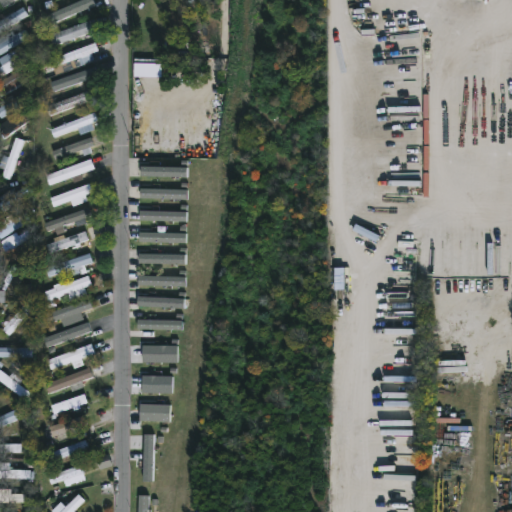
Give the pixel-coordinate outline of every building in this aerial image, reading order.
[(89,8),(91,14),(83,18),(80,11),(51,24),(47,15),(80,0),(91,0),(94,5),(89,8)] [(0,30),(29,17),(24,8),(0,19),(0,30)] [(71,38),(52,45),(48,35),(92,19),(96,29),(71,38)] [(24,29),(29,38),(0,54),(0,38),(12,32),(14,35),(24,29)] [(88,54),(92,62),(83,65),(80,57),(53,67),(50,59),(95,42),(98,50),(88,54)] [(23,53),(28,60),(0,77),(0,65),(1,65),(0,63),(0,59),(11,53),(14,58),(23,53)] [(72,83),(49,92),(46,83),(90,66),(93,75),(72,83)] [(30,78),(0,97),(0,86),(3,85),(1,81),(12,74),(15,78),(26,72),(30,78)] [(80,104),(49,115),(46,106),(89,90),(93,99),(80,104)] [(29,100),(0,117),(0,106),(24,92),(29,100)] [(23,124),(25,126),(21,129),(20,126),(3,138),(0,135),(0,131),(2,130),(0,127),(0,125),(7,121),(10,124),(29,111),(32,116),(23,124)] [(81,126),(52,137),(49,129),(94,112),(97,120),(81,126)] [(89,147),(91,152),(84,155),(81,150),(55,160),(52,151),(90,137),(93,145),(89,147)] [(23,140),(9,179),(1,176),(4,169),(0,167),(0,160),(2,154),(9,157),(15,138),(23,140)] [(72,176),(49,184),(46,175),(90,159),(94,168),(72,176)] [(187,177),(187,167),(141,166),(140,176),(187,177)] [(32,191),(0,212),(0,202),(2,201),(0,198),(0,196),(11,188),(14,193),(27,184),(32,191)] [(89,199),(65,208),(63,202),(53,206),(50,198),(88,184),(91,192),(86,193),(89,199)] [(187,199),(187,190),(141,189),(141,198),(187,199)] [(84,218),(86,223),(76,226),(74,221),(47,231),(44,223),(88,207),(91,215),(84,218)] [(140,220),(187,222),(187,211),(140,210),(140,220)] [(30,220),(0,238),(0,228),(5,225),(3,221),(9,217),(12,221),(25,212),(30,220)] [(30,238),(25,229),(1,244),(7,253),(30,238)] [(52,258),(45,261),(43,255),(48,253),(45,245),(85,231),(88,239),(50,253),(52,258)] [(139,242),(186,243),(187,233),(139,232),(139,242)] [(32,257),(13,295),(2,288),(5,282),(3,280),(12,265),(16,267),(25,253),(32,257)] [(81,266),(83,271),(78,273),(77,267),(47,277),(44,267),(89,253),(92,262),(81,266)] [(186,254),(139,253),(139,263),(186,264),(186,254)] [(185,287),(185,277),(139,275),(138,285),(185,287)] [(91,285),(84,287),(86,295),(69,300),(67,294),(47,301),(44,291),(54,288),(53,285),(59,283),(60,285),(88,276),(91,285)] [(137,307),(184,309),(185,299),(138,297),(137,307)] [(74,314),(49,323),(45,314),(89,299),(92,307),(74,314)] [(28,312),(8,335),(2,330),(4,327),(0,324),(8,315),(12,318),(21,307),(28,312)] [(138,330),(182,330),(182,320),(138,319),(138,330)] [(82,337),(83,340),(74,344),(72,339),(52,346),(54,352),(49,353),(44,340),(82,326),(84,333),(81,334),(82,337)] [(73,361),(50,369),(47,360),(90,344),(94,353),(73,361)] [(178,345),(143,345),(143,363),(178,363),(178,345)] [(31,357),(0,357),(0,347),(31,347),(31,357)] [(72,384),(48,393),(45,384),(89,367),(93,376),(72,384)] [(0,370),(8,377),(12,372),(22,380),(19,385),(33,395),(27,402),(0,382),(0,370)] [(172,393),(173,376),(142,375),(142,393),(172,393)] [(79,405),(80,408),(73,410),(71,407),(54,414),(51,406),(84,394),(87,402),(79,405)] [(140,421),(170,422),(171,405),(140,404),(140,421)] [(0,426),(0,416),(17,409),(20,417),(0,426)] [(85,426),(87,434),(72,439),(70,432),(51,438),(48,427),(82,416),(85,426)] [(154,434),(144,434),(143,482),(153,482),(154,434)] [(88,448),(49,462),(46,454),(85,440),(88,448)] [(0,444),(21,444),(21,452),(0,452),(0,444)] [(80,465),(85,480),(65,487),(63,480),(50,484),(48,476),(80,465)] [(8,467),(8,470),(30,470),(30,479),(0,478),(0,470),(3,470),(3,467),(8,467)] [(0,487),(5,487),(5,492),(24,493),(24,502),(0,501),(0,487)] [(73,511),(72,511),(60,511),(78,494),(84,501),(73,511)] [(138,511),(148,511),(149,495),(139,495),(138,511)]
